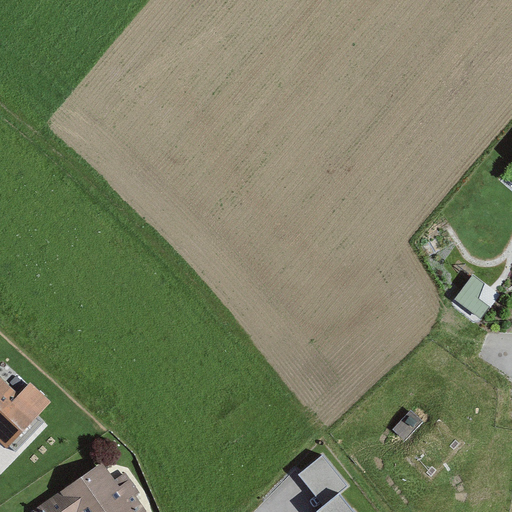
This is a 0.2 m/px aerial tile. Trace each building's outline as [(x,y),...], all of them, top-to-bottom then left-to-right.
[(511,170),(503,181),(511,189),(511,170)] [(17,398),(0,380),(0,448),(6,454),(52,407),(29,385),(17,398)] [(418,423),(409,414),(393,430),(402,439),(418,423)] [(323,452),(294,476),(322,508),(316,511),(355,511),(342,496),(353,487),(323,452)] [(114,484),(103,467),(34,511),(144,511),(122,478),(114,484)]
